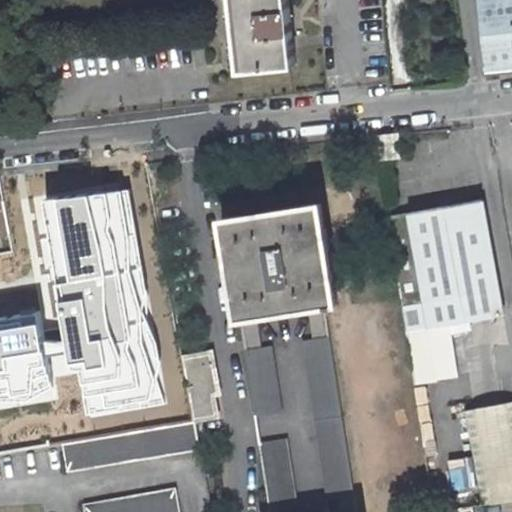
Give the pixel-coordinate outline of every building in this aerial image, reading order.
[(233,0),(241,71),(296,66),(288,0),(233,0)] [(438,7),(437,0),(423,0),(409,2),(410,10),(438,7)] [(511,0),(479,0),(488,73),(511,70),(511,0)] [(399,133),(378,136),(381,159),(401,157),(399,133)] [(131,186),(41,200),(63,339),(69,375),(81,374),(88,418),(167,405),(131,186)] [(504,314),(482,199),(389,215),(415,382),(458,374),(452,330),(471,327),(469,320),(504,314)] [(0,234),(9,233),(6,218),(3,202),(0,202),(0,234)] [(321,203),(222,219),(226,244),(229,243),(237,294),(234,294),(238,319),(241,319),(256,417),(283,413),(273,346),(262,348),(257,316),(309,308),(314,340),(303,341),(328,499),(339,498),(340,511),(287,511),(286,507),(297,505),(287,439),(260,443),(271,511),(357,511),(325,306),(337,303),(333,279),(331,279),(323,228),(325,228),(321,203)] [(38,313),(0,320),(0,408),(54,398),(50,379),(43,342),(38,313)] [(212,352),(183,357),(187,376),(195,420),(217,416),(213,394),(212,384),(218,383),(212,352)] [(220,393),(218,383),(212,384),(213,394),(220,393)] [(511,402),(465,411),(482,505),(511,499),(511,402)] [(68,471),(200,449),(195,421),(123,433),(63,443),(68,471)] [(466,482),(464,459),(452,460),(453,484),(466,482)] [(181,511),(177,488),(84,505),(85,511),(181,511)]
